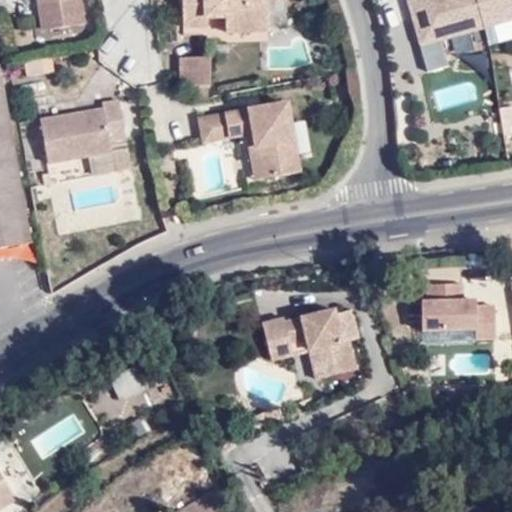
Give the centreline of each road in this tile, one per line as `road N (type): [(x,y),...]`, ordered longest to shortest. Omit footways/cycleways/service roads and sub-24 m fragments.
road 1 (secondary): [(0,357),(152,274),(234,246),(384,217)]
road 2 (unknown): [(256,511),(239,480),(245,456),(346,402),(373,382),(375,365),(361,312),(346,296),(252,303)]
road 3 (residential): [(384,217),(369,31),(355,0)]
road 4 (secondary): [(384,217),(511,198)]
